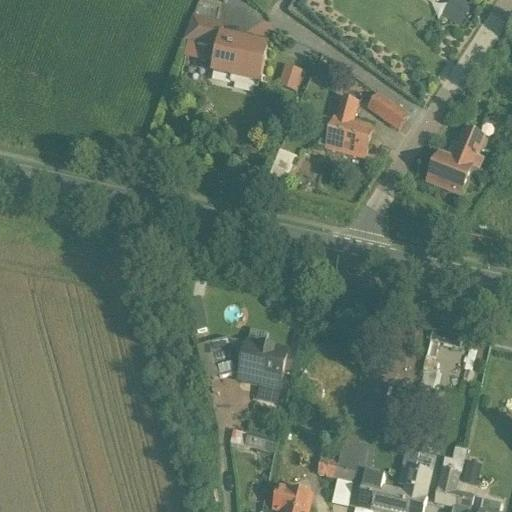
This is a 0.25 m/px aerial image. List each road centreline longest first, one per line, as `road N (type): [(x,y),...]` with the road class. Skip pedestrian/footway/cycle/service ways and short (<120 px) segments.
road 1 (secondary): [(0,176),(349,255)]
road 2 (residential): [(298,0),(289,15),(440,116)]
road 3 (residential): [(440,116),(349,255)]
road 4 (secondary): [(349,255),(511,291)]
road 5 (residential): [(511,6),(440,116)]
